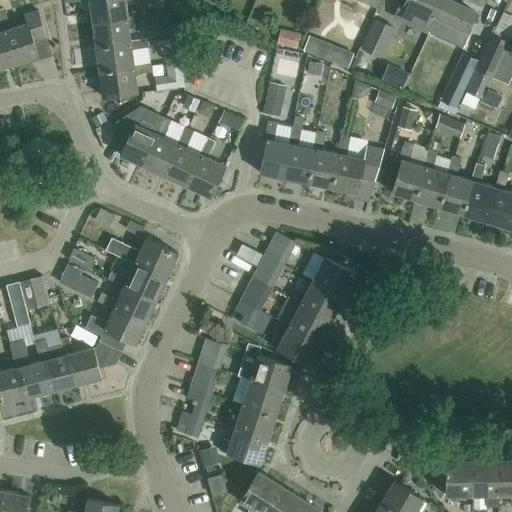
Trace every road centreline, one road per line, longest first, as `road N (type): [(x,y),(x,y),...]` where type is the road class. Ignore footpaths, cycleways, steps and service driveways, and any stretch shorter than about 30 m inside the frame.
road 1 (residential): [(511,267),(269,207),(249,206),(228,218),(209,242)]
road 2 (residential): [(209,242),(144,388),(154,459)]
road 3 (residential): [(154,459),(74,476),(0,464)]
road 4 (residential): [(95,184),(56,258),(0,273)]
road 5 (residential): [(356,450),(353,431),(338,419),(310,431),(315,462),(347,463)]
road 6 (residential): [(209,242),(95,184)]
